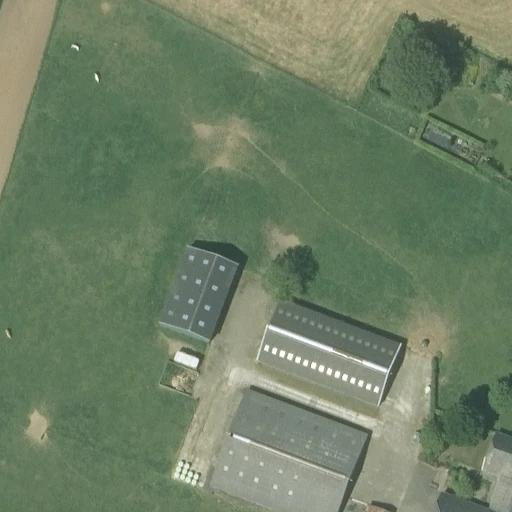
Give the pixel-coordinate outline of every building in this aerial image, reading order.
[(203,340),(230,262),(182,246),(156,323),(203,340)] [(379,409),(401,350),(281,304),(258,363),(379,409)] [(275,511),(339,511),(367,439),(247,393),(211,487),(275,511)] [(131,445),(170,458),(178,435),(139,421),(131,445)] [(511,440),(496,434),(481,473),(499,480),(489,510),(442,494),(435,511),(510,511),(511,509),(511,440)] [(76,480),(167,511),(177,482),(87,451),(76,480)] [(198,511),(237,511),(203,499),(198,511)]
